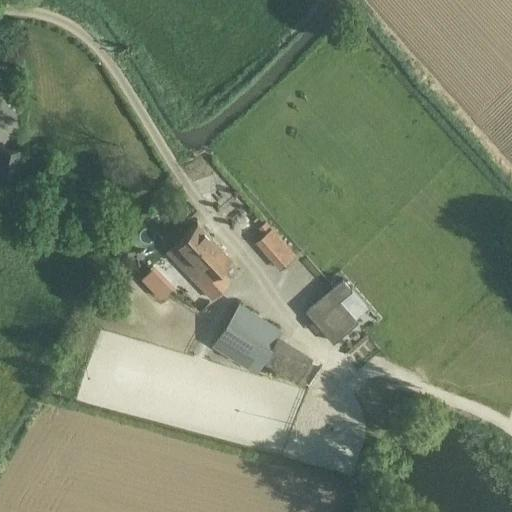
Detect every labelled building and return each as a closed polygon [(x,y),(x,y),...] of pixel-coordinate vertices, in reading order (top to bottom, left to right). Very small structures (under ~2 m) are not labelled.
[(20,150),(0,145),(0,184),(12,187),(20,150)] [(296,256),(266,221),(257,228),(262,234),(254,241),(279,271),(296,256)] [(231,259),(197,223),(167,251),(212,299),(229,283),(218,272),(231,259)] [(342,278),(305,309),(333,342),(358,321),(339,300),(352,290),(342,278)] [(279,331),(238,305),(221,332),(223,334),(216,345),(255,370),(259,363),(271,371),(272,368),(296,383),(313,355),(277,334),(279,331)]
